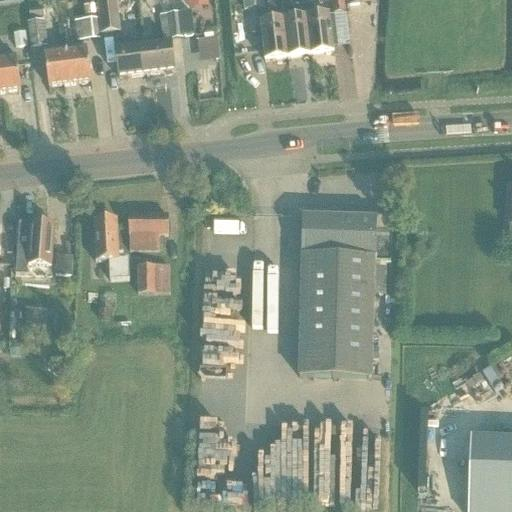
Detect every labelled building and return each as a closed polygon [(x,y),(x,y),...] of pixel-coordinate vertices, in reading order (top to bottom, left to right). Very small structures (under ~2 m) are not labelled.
[(120,33),(116,0),(96,0),(101,36),(120,33)] [(208,8),(207,0),(188,0),(189,10),(208,8)] [(265,10),(263,0),(244,0),(246,12),(265,10)] [(288,60),(281,0),(268,0),(271,22),(260,24),(265,62),(288,60)] [(311,57),(305,6),(292,7),(291,0),(281,0),(288,60),(311,57)] [(346,14),(344,0),(331,0),(334,15),(346,14)] [(315,5),(305,6),(311,57),(334,54),(329,15),(317,17),(315,5)] [(45,18),(44,8),(30,10),(31,19),(45,18)] [(138,11),(138,26),(154,26),(154,11),(138,11)] [(183,40),(180,14),(167,16),(170,41),(183,40)] [(100,40),(97,20),(74,23),(77,43),(100,40)] [(48,48),(45,22),(27,24),(31,50),(48,48)] [(28,49),(26,28),(4,31),(6,51),(28,49)] [(119,80),(147,77),(143,43),(131,44),(131,37),(115,39),(119,80)] [(143,43),(147,77),(175,73),(171,46),(157,48),(156,41),(143,43)] [(67,56),(70,86),(91,83),(88,53),(87,53),(87,48),(77,50),(78,54),(67,56)] [(49,88),(70,86),(67,56),(65,56),(65,51),(46,54),(46,58),(49,88)] [(0,63),(0,94),(20,92),(16,61),(16,62),(15,57),(6,58),(6,63),(0,63)] [(302,102),(303,71),(291,70),(291,101),(302,102)] [(168,217),(130,217),(129,237),(130,237),(130,253),(159,254),(159,237),(167,237),(168,217)] [(392,221),(303,218),(299,379),(372,381),(374,296),(385,297),(386,268),(381,268),(381,264),(391,264),(392,221)] [(116,239),(115,221),(96,222),(96,239),(95,240),(96,264),(109,263),(110,282),(129,281),(128,260),(124,260),(123,254),(118,255),(117,238),(116,239)] [(248,267),(248,221),(206,221),(206,267),(248,267)] [(54,226),(19,224),(17,269),(25,269),(26,267),(52,268),(54,226)] [(72,258),(57,257),(56,278),(71,279),(72,258)] [(170,296),(170,268),(138,268),(138,296),(170,296)] [(47,311),(26,310),(24,342),(46,343),(47,311)] [(110,322),(110,311),(99,311),(99,322),(110,322)] [(201,373),(233,376),(232,394),(240,395),(244,350),(247,351),(250,318),(206,314),(201,373)] [(253,379),(262,379),(264,323),(255,322),(253,379)] [(473,374),(474,398),(492,398),(491,374),(473,374)] [(238,423),(238,405),(212,405),(212,423),(238,423)] [(211,447),(235,450),(237,438),(213,435),(211,447)] [(511,511),(511,441),(471,440),(467,511),(511,511)]
